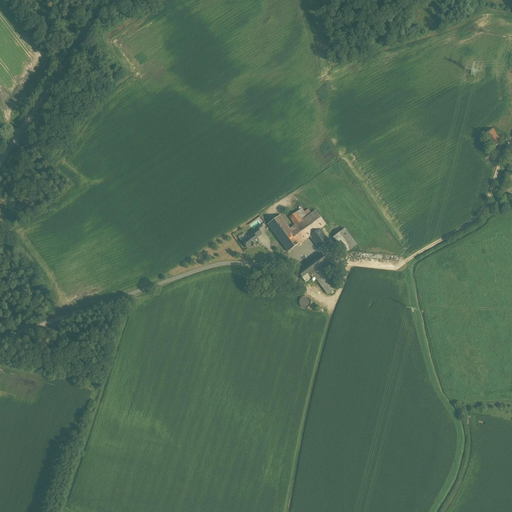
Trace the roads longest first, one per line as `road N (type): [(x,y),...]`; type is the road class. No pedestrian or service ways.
road 1 (track): [(289,511),(337,292)]
road 2 (tertiary): [(103,0),(0,164)]
road 3 (track): [(511,138),(477,219),(406,261)]
